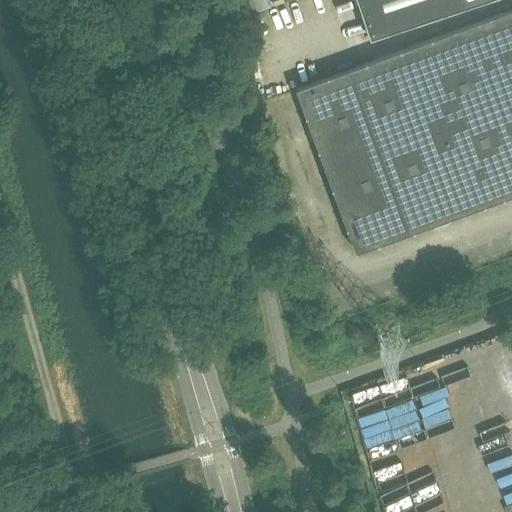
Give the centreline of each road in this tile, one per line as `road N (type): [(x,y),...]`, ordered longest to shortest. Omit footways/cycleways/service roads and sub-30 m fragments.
road 1 (track): [(80,511),(0,217)]
road 2 (unclassified): [(162,271),(81,0)]
road 3 (unclassified): [(244,511),(231,442),(162,271)]
road 4 (unclassified): [(162,271),(224,511)]
